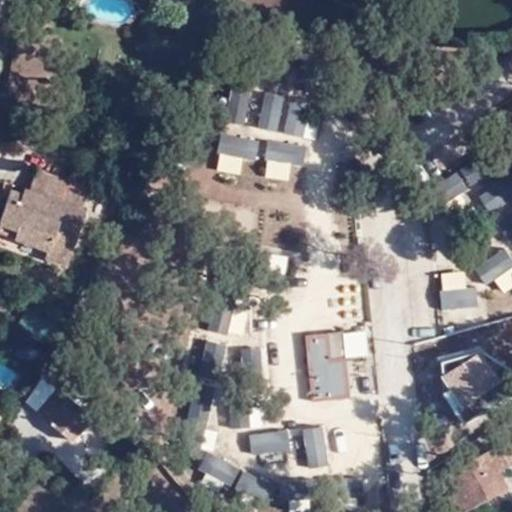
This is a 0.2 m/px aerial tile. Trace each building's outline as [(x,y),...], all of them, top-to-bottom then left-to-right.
[(264,159),(275,142),(248,124),(236,140),(264,159)] [(302,171),(316,163),(304,141),(290,149),(302,171)] [(281,210),(280,172),(246,173),(245,146),(222,147),(224,212),(281,210)] [(68,169),(64,181),(62,186),(84,194),(89,178),(68,169)] [(62,186),(64,181),(33,170),(24,193),(19,191),(13,208),(3,204),(0,211),(0,233),(45,250),(42,257),(65,264),(83,212),(78,210),(84,194),(62,186)] [(511,193),(511,172),(480,175),(481,196),(511,193)] [(475,282),(447,279),(440,323),(468,326),(475,282)] [(288,322),(276,324),(284,428),(340,424),(339,411),(296,414),(288,322)] [(320,399),(338,398),(336,376),(344,375),(343,356),(328,357),(326,332),(305,334),(308,389),(319,388),(320,399)] [(437,368),(458,407),(510,379),(489,340),(437,368)] [(336,376),(338,398),(346,397),(344,375),(336,376)] [(34,411),(48,422),(70,440),(90,414),(55,386),(39,404),(34,411)] [(309,400),(320,399),(319,388),(308,389),(309,400)] [(511,461),(511,419),(511,416),(469,444),(475,453),(464,460),(448,472),(457,488),(448,494),(458,511),(460,511),(506,484),(498,470),(511,461)] [(442,462),(448,472),(464,460),(458,451),(442,462)] [(443,498),(448,494),(457,488),(448,472),(434,481),(443,498)]
